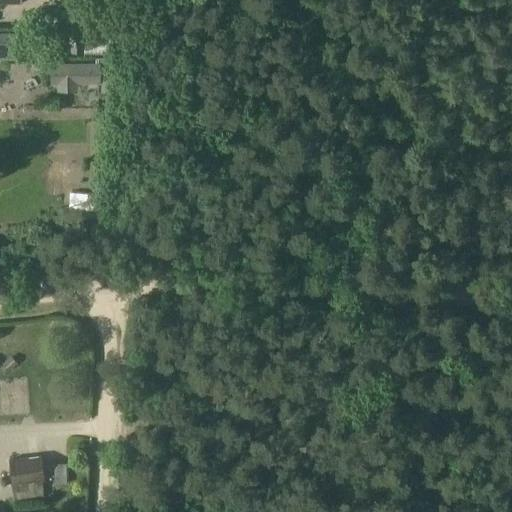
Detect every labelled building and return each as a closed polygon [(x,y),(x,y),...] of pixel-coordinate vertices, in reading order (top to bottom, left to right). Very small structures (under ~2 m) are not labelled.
[(74,11),(39,11),(39,24),(74,24),(74,11)] [(85,12),(84,52),(120,53),(121,13),(85,12)] [(84,29),(69,29),(69,52),(83,53),(84,29)] [(25,48),(25,41),(25,33),(0,32),(0,58),(15,59),(15,49),(25,48)] [(31,37),(31,39),(31,67),(47,67),(48,67),(48,65),(48,64),(48,51),(48,37),(31,37)] [(63,51),(48,51),(48,64),(52,64),(52,65),(52,83),(58,83),(58,88),(76,88),(76,83),(98,83),(98,82),(102,82),(102,87),(116,87),(116,58),(97,57),(97,58),(97,64),(94,64),(63,64),(63,51)] [(102,170),(102,195),(114,195),(115,170),(102,170)] [(11,358),(4,365),(9,370),(16,364),(11,358)] [(41,456),(10,460),(12,483),(42,479),(43,479),(41,456)] [(42,479),(12,483),(14,499),(44,495),(42,479)]
